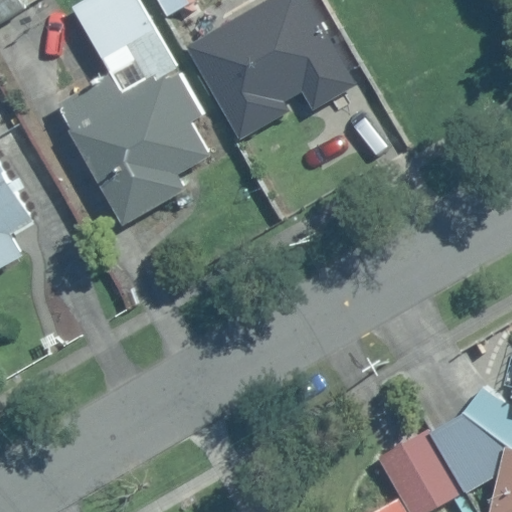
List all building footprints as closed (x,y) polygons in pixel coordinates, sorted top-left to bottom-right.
[(0,0),(0,22),(31,4),(28,0),(0,0)] [(144,0),(90,0),(80,6),(122,74),(144,60),(133,41),(160,25),(144,0)] [(310,0),(270,0),(195,46),(248,135),(293,108),(288,100),(304,90),(317,111),(362,84),(355,72),(310,0)] [(380,0),(425,37),(455,0),(380,0)] [(231,156),(181,68),(178,62),(148,80),(129,91),(119,72),(63,104),(69,115),(130,221),(191,187),(180,168),(193,161),(200,174),(231,156)] [(0,269),(30,251),(18,231),(41,217),(0,149),(0,269)] [(511,406),(486,385),(466,412),(511,447),(511,406)] [(464,415),(438,431),(472,490),(500,472),(503,469),(508,447),(511,447),(466,412),(464,415)] [(417,511),(427,511),(466,490),(431,429),(385,455),(417,511)] [(511,511),(511,448),(509,448),(492,511),(511,511)] [(413,511),(404,495),(374,511),(413,511)]
